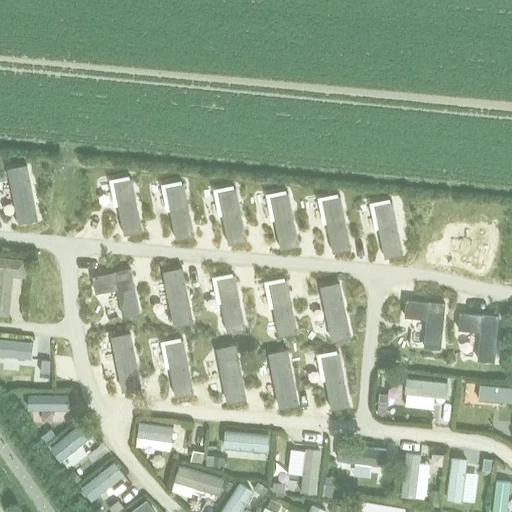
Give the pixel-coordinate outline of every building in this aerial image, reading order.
[(38,216),(27,160),(7,164),(19,220),(38,216)] [(142,228),(132,175),(114,178),(124,232),(142,228)] [(194,234),(184,180),(166,184),(176,237),(194,234)] [(217,189),(229,242),(247,238),(236,185),(217,189)] [(270,194),(281,246),(299,243),(288,190),(270,194)] [(322,197),(333,250),(351,246),(340,193),(322,197)] [(391,198),(373,202),(383,255),(401,251),(391,198)] [(27,276),(29,259),(0,255),(0,314),(10,315),(14,274),(27,276)] [(140,311),(131,265),(92,272),(95,291),(118,286),(123,314),(140,311)] [(193,319),(182,265),(163,268),(174,323),(193,319)] [(245,327),(235,273),(216,276),(226,330),(245,327)] [(269,281),(279,335),(298,331),(288,278),(269,281)] [(340,279),(321,283),(332,338),(351,334),(340,279)] [(444,300),(405,297),(403,315),(425,316),(423,345),(440,346),(444,300)] [(498,313),(459,309),(457,327),(479,329),(477,357),(494,359),(498,313)] [(141,384),(130,330),(111,334),(122,388),(141,384)] [(33,340),(0,336),(0,353),(31,357),(33,340)] [(194,391),(183,338),(165,341),(176,395),(194,391)] [(247,396),(236,341),(217,345),(228,400),(247,396)] [(298,401),(288,346),(269,350),(279,405),(298,401)] [(350,404),(339,350),(321,354),(332,407),(350,404)] [(50,358),(41,357),(40,370),(49,371),(50,358)] [(445,395),(447,380),(405,376),(404,391),(445,395)] [(511,384),(479,382),(477,397),(511,399),(511,384)] [(385,413),(387,392),(378,391),(376,412),(385,413)] [(68,407),(68,392),(28,392),(28,407),(68,407)] [(93,432),(83,419),(50,445),(61,458),(93,432)] [(173,425),(137,420),(135,435),(171,439),(173,425)] [(55,433),(50,427),(40,434),(45,440),(55,433)] [(268,433),(223,428),(222,446),(266,450),(268,433)] [(385,446),(338,441),(336,458),(383,464),(385,446)] [(320,448),(305,446),(299,490),(314,492),(320,448)] [(203,451),(191,448),(189,459),(201,461),(203,451)] [(419,453),(405,451),(399,493),(414,495),(419,453)] [(461,499),(466,456),(450,454),(445,497),(461,499)] [(224,456),(206,455),(206,464),(223,465),(224,456)] [(491,457),(483,456),(481,468),(490,469),(491,457)] [(122,473),(112,460),(79,486),(90,499),(122,473)] [(223,475),(178,462),(172,479),(217,493),(223,475)] [(76,482),(81,476),(72,470),(67,476),(76,482)] [(334,476),(325,474),(322,494),(331,496),(334,476)] [(225,478),(221,485),(227,489),(232,481),(225,478)] [(505,511),(509,480),(495,478),(491,511),(505,511)] [(266,485),(256,479),(252,486),(261,493),(266,485)] [(285,482),(272,480),(272,489),(284,490),(285,482)] [(236,511),(251,490),(237,481),(217,511),(236,511)] [(438,489),(430,488),(428,500),(437,501),(438,489)] [(154,511),(155,511),(144,497),(123,511),(154,511)] [(113,511),(122,505),(116,498),(107,505),(112,511),(113,511)] [(403,511),(404,506),(358,498),(355,511),(403,511)] [(323,511),(325,508),(310,502),(305,511),(323,511)] [(332,502),(328,511),(337,511),(340,504),(332,502)]
